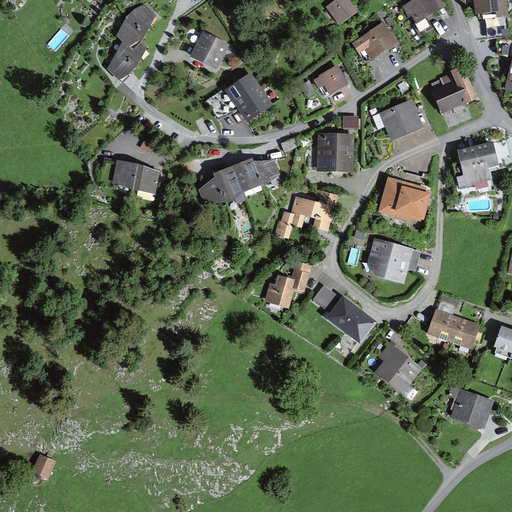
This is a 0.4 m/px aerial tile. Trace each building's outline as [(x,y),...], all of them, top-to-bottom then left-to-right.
[(331,0),(329,2),(343,21),(358,9),(350,0),(331,0)] [(409,0),(408,1),(417,18),(438,7),(434,0),(409,0)] [(506,0),(475,0),(477,13),(508,10),(506,0)] [(127,17),(145,32),(157,18),(144,5),(127,17)] [(140,38),(145,32),(127,17),(117,36),(123,42),(140,38)] [(384,21),(357,40),(363,48),(367,45),(374,56),(397,40),(384,21)] [(193,54),(216,65),(227,43),(204,32),(193,54)] [(149,46),(140,38),(123,42),(118,52),(136,66),(148,52),(146,49),(149,46)] [(136,66),(118,52),(110,68),(123,81),(136,66)] [(339,64),(318,76),(322,83),(327,80),(333,90),(349,81),(339,64)] [(436,90),(444,109),(473,96),(460,65),(452,69),(457,81),(436,90)] [(273,102),(253,72),(231,87),(250,116),(273,102)] [(383,111),(394,137),(422,125),(411,99),(383,111)] [(323,168),(348,168),(349,133),(323,132),(323,168)] [(499,166),(492,138),(453,148),(462,185),(492,178),(489,168),(499,166)] [(233,167),(243,192),(261,184),(253,163),(252,160),(233,167)] [(137,165),(118,162),(114,181),(134,188),(137,165)] [(253,163),(261,184),(265,183),(278,174),(273,162),(253,163)] [(158,173),(137,165),(134,188),(154,193),(158,173)] [(217,177),(226,201),(235,198),(237,202),(245,199),(243,192),(233,167),(216,173),(217,177)] [(402,176),(389,172),(378,208),(410,218),(411,215),(422,219),(430,190),(401,182),(402,176)] [(226,201),(217,177),(201,190),(206,202),(226,201)] [(316,203),(296,198),(292,215),(284,213),(282,223),(280,223),(277,233),(288,237),(292,223),(301,226),(304,214),(317,217),(314,226),(327,229),(336,197),(320,192),(316,203)] [(422,247),(375,233),(365,268),(405,280),(409,267),(415,269),(422,247)] [(312,262),(298,257),(292,275),(278,271),(275,280),(269,278),(263,296),(287,304),(294,285),(303,288),(312,262)] [(326,288),(317,300),(333,311),(327,319),(358,342),(372,323),(326,288)] [(437,311),(429,333),(470,347),(477,326),(437,311)] [(511,331),(502,327),(495,346),(511,352),(511,331)] [(418,368),(390,347),(381,357),(386,361),(379,371),(403,389),(418,368)] [(494,396),(460,384),(448,415),(482,428),(494,396)] [(56,458),(40,450),(31,467),(47,476),(56,458)]
